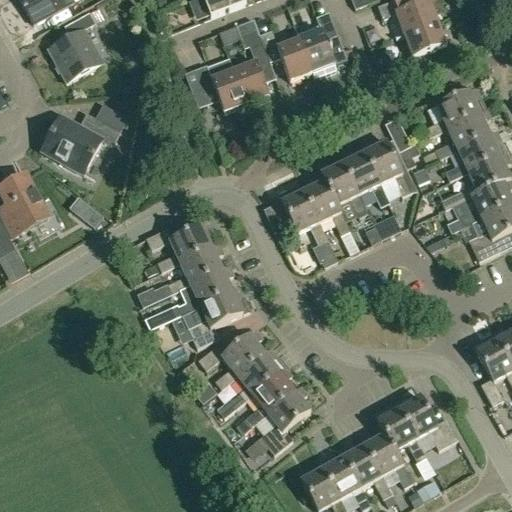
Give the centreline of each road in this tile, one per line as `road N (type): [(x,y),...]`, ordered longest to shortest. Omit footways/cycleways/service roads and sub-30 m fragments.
road 1 (tertiary): [(440,367),(356,359),(329,346),(239,198)]
road 2 (tertiary): [(0,317),(203,197),(239,198)]
road 3 (residential): [(161,54),(294,0)]
road 4 (tertiary): [(511,474),(440,367)]
road 5 (residential): [(380,102),(342,11),(324,0)]
